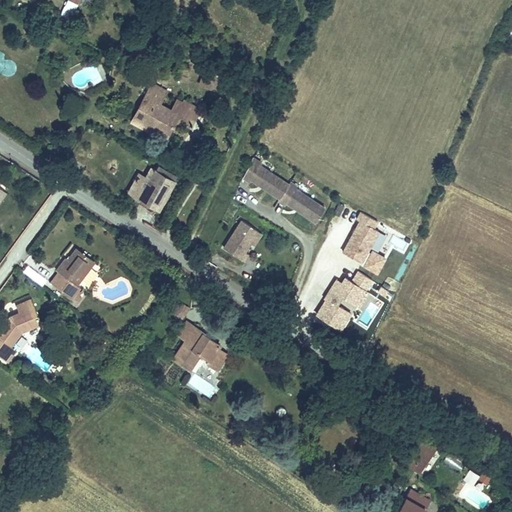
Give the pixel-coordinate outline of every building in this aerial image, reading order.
[(71,8),(75,0),(67,0),(64,4),(71,8)] [(209,75),(204,85),(216,90),(220,81),(209,75)] [(149,82),(135,111),(153,121),(164,126),(168,118),(174,121),(178,113),(159,104),(166,91),(149,82)] [(153,121),(135,111),(131,118),(150,128),(153,121)] [(170,130),(174,121),(168,118),(164,126),(170,130)] [(261,160),(252,154),(242,173),(250,178),(251,176),(278,195),(277,197),(284,201),(285,199),(314,219),(323,205),(295,185),(296,184),(289,179),(288,181),(260,162),(261,160)] [(142,184),(135,200),(137,201),(148,206),(159,212),(174,181),(157,172),(155,175),(148,172),(142,184)] [(127,195),(135,200),(142,184),(135,181),(127,195)] [(148,206),(137,201),(133,208),(144,214),(148,206)] [(357,264),(376,234),(372,231),(376,224),(359,214),(355,221),(358,223),(339,253),(357,264)] [(256,227),(240,216),(221,243),(241,257),(245,250),(242,247),(248,238),(256,227)] [(260,230),(256,227),(248,238),(252,241),(260,230)] [(391,243),(404,249),(408,241),(394,235),(391,243)] [(55,272),(47,283),(68,298),(76,287),(73,285),(91,261),(73,248),(64,260),(61,258),(52,270),(55,272)] [(27,274),(43,284),(50,275),(33,264),(27,274)] [(336,273),(316,315),(343,328),(352,309),(340,303),(343,297),(361,306),(375,278),(357,269),(352,280),(336,273)] [(81,289),(73,297),(78,301),(86,294),(81,289)] [(177,294),(169,306),(180,314),(188,302),(177,294)] [(10,317),(0,329),(0,342),(7,348),(20,333),(40,324),(30,300),(15,306),(18,314),(10,317)] [(176,334),(183,339),(194,323),(187,318),(176,334)] [(194,323),(183,339),(170,357),(187,369),(199,352),(207,357),(203,363),(213,369),(224,352),(218,348),(220,345),(205,335),(207,331),(194,323)] [(428,443),(413,467),(420,471),(439,441),(428,434),(424,441),(428,443)] [(450,453),(444,458),(458,471),(463,466),(450,453)] [(464,478),(474,484),(480,473),(469,468),(464,478)] [(418,511),(424,504),(409,495),(397,511),(418,511)]
